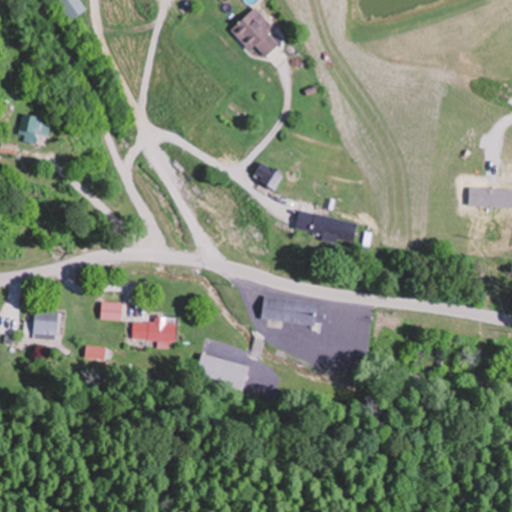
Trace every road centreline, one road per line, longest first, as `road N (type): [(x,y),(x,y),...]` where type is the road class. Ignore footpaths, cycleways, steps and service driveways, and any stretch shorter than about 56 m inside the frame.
road 1 (secondary): [(511,324),(310,291),(197,262),(71,265)]
road 2 (residential): [(37,0),(41,30),(89,95),(160,258)]
road 3 (residential): [(128,183),(138,114),(107,49),(95,0)]
